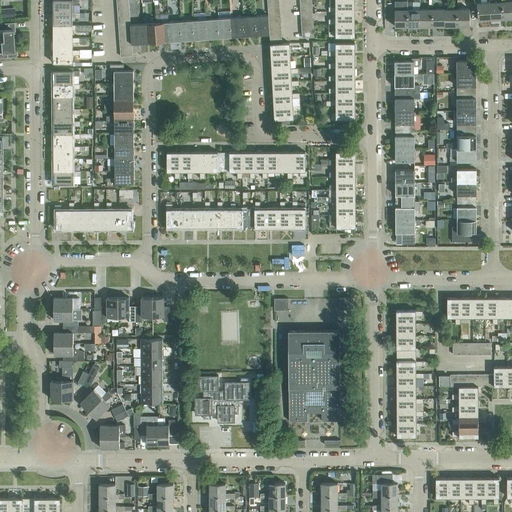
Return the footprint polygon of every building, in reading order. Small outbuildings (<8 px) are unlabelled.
[(73,12),(72,4),(77,4),(77,0),(53,0),(53,12),(73,12)] [(355,11),(354,0),(335,0),(335,6),(328,6),(328,11),(335,11),(355,11)] [(502,0),(489,0),(490,2),(491,19),(503,18),(502,1),(502,0)] [(511,17),(511,0),(502,1),(503,18),(511,17)] [(408,26),(408,9),(407,2),(395,2),(395,10),(395,26),(408,26)] [(491,19),(490,2),(477,3),(478,20),(491,19)] [(170,41),(168,22),(161,22),(161,14),(160,14),(160,12),(159,12),(158,3),(154,4),(156,23),(157,42),(170,41)] [(313,15),(312,4),(300,5),(301,16),(313,15)] [(15,17),(15,8),(1,8),(1,18),(15,17)] [(415,9),(408,9),(408,26),(420,26),(420,9),(415,9)] [(432,26),(432,9),(420,9),(420,26),(432,26)] [(445,26),(445,9),(432,9),(432,26),(445,26)] [(457,26),(457,9),(445,9),(445,26),(457,26)] [(470,9),(457,9),(457,26),(470,26),(470,9)] [(219,37),(218,18),(211,19),(210,11),(205,12),(206,19),(207,38),(219,37)] [(355,24),(355,11),(335,11),(335,18),(328,19),(328,24),(335,24),(355,24)] [(73,12),(53,12),(53,25),(73,25),(73,17),(80,17),(80,12),(73,12)] [(257,35),(255,15),(243,16),(244,36),(257,35)] [(269,22),(269,17),(268,15),(255,15),(257,35),(270,34),(270,33),(269,28),(269,22)] [(313,26),(313,21),(313,15),(301,16),(301,27),(313,26)] [(244,36),(243,16),(231,17),(232,37),(244,36)] [(232,37),(231,17),(218,18),(219,37),(232,37)] [(207,38),(206,19),(193,20),(194,39),(207,38)] [(194,39),(193,20),(181,21),(182,40),(194,39)] [(182,40),(181,21),(168,22),(170,41),(182,40)] [(14,51),(13,39),(12,29),(15,29),(14,22),(0,23),(0,57),(17,57),(16,50),(14,51)] [(145,43),(143,23),(130,24),(131,28),(131,34),(131,39),(132,44),(145,43)] [(157,42),(156,23),(143,23),(145,43),(157,42)] [(73,25),(53,25),(53,37),(73,37),(73,30),(76,30),(76,31),(92,31),(92,24),(73,25)] [(355,37),(355,24),(335,24),(335,31),(328,31),(328,36),(335,36),(335,37),(355,37)] [(314,37),(313,26),(301,27),(302,38),(314,37)] [(73,42),(80,42),(80,37),(73,37),(53,37),(53,50),(73,50),(73,42)] [(290,43),(282,43),(270,44),(271,56),(290,55),(290,43)] [(336,43),(336,51),(329,51),(329,55),(355,55),(355,43),(336,43)] [(73,55),(80,55),(80,50),(73,50),(53,50),(53,63),(73,63),(73,55)] [(291,68),(290,55),(271,56),(272,69),(291,68)] [(355,68),(355,55),(329,55),(329,56),(336,56),(336,63),(329,63),(329,68),(336,68),(355,68)] [(412,58),(412,61),(395,61),(395,74),(414,73),(414,66),(419,66),(419,58),(412,58)] [(434,74),(434,60),(426,60),(426,74),(434,74)] [(457,60),(457,73),(476,73),(476,60),(457,60)] [(134,70),(124,70),(124,64),(110,64),(110,71),(114,70),(114,83),(134,83),(134,70)] [(292,81),(291,73),(298,73),(298,68),(291,68),(272,69),(272,82),(292,81)] [(355,80),(355,68),(336,68),(336,76),(329,76),(329,81),(336,81),(355,80)] [(73,71),(73,70),(53,70),(54,83),(73,83),(73,76),(80,76),(80,71),(73,71)] [(414,85),(414,79),(423,78),(423,74),(414,74),(414,73),(395,74),(395,92),(420,92),(420,85),(414,85)] [(476,92),(476,73),(457,73),(457,92),(476,92)] [(292,93),(292,86),(299,85),(299,80),(292,81),(272,82),(273,94),(292,93)] [(355,93),(355,80),(336,81),(336,88),(329,88),(329,93),(336,93),(355,93)] [(73,83),(54,83),(54,96),(73,96),(73,88),(80,88),(80,83),(73,83)] [(134,96),(134,83),(114,83),(114,96),(134,96)] [(414,111),(414,98),(420,98),(420,92),(395,92),(395,111),(414,111)] [(476,111),(476,92),(457,92),(457,111),(476,111)] [(293,106),(293,98),(300,98),(299,93),(292,93),(273,94),(274,107),(300,105),(293,106)] [(355,106),(355,93),(336,93),(336,100),(326,100),(326,105),(336,105),(336,106),(355,106)] [(73,108),(73,96),(54,96),(54,108),(73,108)] [(134,108),(134,96),(114,96),(114,103),(104,103),(104,108),(114,108),(134,108)] [(294,118),(293,111),(300,110),(300,105),(274,107),(274,119),(294,118)] [(355,118),(355,106),(336,106),(336,113),(331,113),(331,120),(336,120),(336,118),(355,118)] [(73,108),(54,108),(54,121),(73,121),(73,113),(80,113),(80,108),(73,108)] [(134,121),(134,108),(114,108),(115,115),(106,115),(106,120),(115,120),(115,121),(134,121)] [(414,130),(414,111),(395,111),(395,130),(414,130)] [(476,129),(476,111),(457,111),(457,129),(476,129)] [(73,126),(80,126),(80,121),(73,121),(54,121),(54,133),(73,133),(73,126)] [(134,133),(134,121),(115,121),(115,133),(134,133)] [(476,148),(476,129),(457,129),(457,142),(448,142),(448,148),(457,148),(476,148)] [(414,148),(414,130),(395,130),(395,148),(414,148)] [(80,133),(73,133),(54,133),(54,146),(73,146),(73,138),(80,138),(80,133)] [(134,145),(134,133),(115,133),(115,146),(134,145)] [(134,158),(134,145),(115,146),(115,158),(134,158)] [(73,151),(77,151),(80,151),(80,146),(73,146),(54,146),(54,158),(73,158),(73,151)] [(414,161),(414,148),(395,148),(395,161),(414,161)] [(476,161),(476,148),(457,148),(457,156),(450,156),(450,161),(457,161),(476,161)] [(268,171),(268,151),(255,152),(255,171),(262,171),(262,178),(267,178),(267,171),(268,171)] [(280,171),(280,151),(268,151),(268,171),(275,171),(275,178),(280,178),(280,171)] [(293,171),(293,151),(280,151),(280,171),(287,171),(287,178),(292,178),(292,171),(293,171)] [(305,151),(293,151),(293,171),(300,171),(300,176),(307,176),(307,170),(305,170),(305,151)] [(355,151),(336,151),(336,159),(329,159),(329,164),(355,164),(355,151)] [(180,171),(180,152),(167,152),(167,171),(175,171),(175,178),(180,178),(180,171)] [(192,171),(192,152),(180,152),(180,171),(187,171),(187,178),(192,178),(192,171)] [(205,171),(205,152),(192,152),(192,171),(200,171),(200,178),(205,178),(205,171)] [(224,171),(224,152),(205,152),(205,171),(224,171)] [(242,171),(242,152),(224,152),(224,171),(237,171),(237,178),(242,178),(242,171)] [(255,171),(255,152),(242,152),(242,171),(250,171),(250,178),(255,178),(255,171)] [(435,165),(435,154),(424,154),(424,165),(435,165)] [(73,171),(73,160),(73,158),(54,158),(54,171),(73,171)] [(134,170),(134,158),(115,158),(115,171),(134,170)] [(355,176),(355,164),(329,164),(336,164),(336,172),(329,172),(329,177),(355,176)] [(435,176),(435,166),(423,166),(423,177),(435,176)] [(395,169),(395,182),(415,182),(415,169),(395,169)] [(476,169),(457,169),(457,177),(451,177),(451,181),(457,181),(457,182),(476,182),(476,169)] [(134,183),(134,170),(115,171),(115,178),(107,178),(107,186),(116,186),(116,184),(134,183)] [(80,176),(80,171),(73,171),(54,171),(54,184),(73,183),(73,176),(80,176)] [(356,189),(355,176),(329,177),(336,177),(336,184),(329,184),(329,189),(336,189),(356,189)] [(415,201),(415,182),(395,182),(395,201),(415,201)] [(476,200),(476,182),(457,182),(457,201),(476,200)] [(356,202),(356,189),(336,189),(336,197),(329,197),(329,202),(336,202),(356,202)] [(476,219),(476,200),(457,201),(457,219),(476,219)] [(217,228),(217,208),(210,208),(210,201),(205,201),(205,208),(205,228),(217,228)] [(230,228),(230,208),(222,208),(222,201),(217,201),(217,208),(217,228),(230,228)] [(268,227),(268,208),(260,208),(260,201),(255,201),(255,208),(255,227),(268,227)] [(293,208),(292,208),(285,208),(285,201),(280,201),(280,208),(280,227),(293,227),(293,208)] [(305,227),(305,208),(297,208),(297,201),(292,201),(292,208),(293,208),(293,227),(305,227)] [(420,212),(420,201),(415,201),(395,201),(396,219),(415,219),(415,212),(420,212)] [(81,228),(81,209),(74,209),(74,202),(69,202),(69,209),(69,228),(81,228)] [(107,228),(107,202),(106,202),(106,209),(99,209),(99,202),(94,202),(94,209),(94,228),(107,228)] [(119,228),(119,209),(111,209),(111,202),(107,202),(107,228),(119,228)] [(356,214),(356,202),(336,202),(336,214),(356,214)] [(180,228),(180,208),(173,208),(173,203),(166,203),(166,209),(167,209),(167,228),(180,228)] [(69,228),(69,209),(61,209),(61,204),(54,204),(54,209),(56,209),(56,229),(69,228)] [(192,228),(192,208),(180,208),(180,228),(192,228)] [(205,228),(205,208),(192,208),(192,228),(205,228)] [(243,227),(242,208),(230,208),(230,228),(243,227)] [(255,227),(255,208),(242,208),(243,227),(255,227)] [(280,208),(268,208),(268,227),(280,227),(280,208)] [(94,228),(94,209),(81,209),(81,228),(94,228)] [(132,228),(132,209),(119,209),(119,228),(132,228)] [(356,227),(356,214),(336,214),(336,222),(329,222),(329,227),(336,227),(356,227)] [(415,244),(415,225),(420,225),(420,219),(415,219),(396,219),(396,232),(402,232),(402,244),(415,244)] [(476,232),(476,219),(457,219),(457,227),(452,227),(452,241),(472,241),(472,232),(476,232)] [(434,244),(434,236),(426,236),(426,244),(434,244)] [(73,308),(73,297),(54,297),(54,309),(73,308)] [(118,316),(118,297),(107,297),(107,309),(101,309),(101,310),(101,321),(107,321),(107,316),(118,316)] [(136,321),(136,308),(129,308),(129,297),(118,297),(118,316),(129,316),(129,321),(136,321)] [(153,316),(153,297),(142,297),(142,308),(136,308),(136,321),(142,321),(142,316),(153,316)] [(170,321),(170,308),(164,308),(164,297),(153,297),(153,316),(164,316),(164,321),(170,321)] [(353,309),(353,297),(339,298),(340,309),(353,309)] [(460,324),(460,297),(447,297),(447,317),(455,317),(455,324),(460,324)] [(473,317),(473,297),(460,297),(460,324),(460,317),(473,317)] [(485,317),(485,297),(473,297),(473,317),(485,317)] [(498,317),(498,297),(485,297),(485,317),(492,317),(493,324),(498,324),(497,317),(498,317)] [(510,317),(510,297),(498,297),(498,317),(510,317)] [(288,298),(274,298),(274,310),(275,310),(288,310),(288,298)] [(73,319),(73,308),(54,309),(54,320),(66,320),(66,326),(78,326),(78,325),(78,319),(73,319)] [(101,310),(95,310),(93,310),(93,325),(94,325),(101,325),(101,321),(101,310)] [(416,311),(416,310),(396,310),(396,322),(416,322),(416,316),(423,316),(423,311),(416,311)] [(416,335),(416,322),(396,322),(396,335),(416,335)] [(73,332),(78,332),(94,332),(94,325),(93,325),(78,325),(78,326),(66,326),(66,332),(54,332),(54,343),(73,343),(73,332)] [(340,420),(339,330),(323,330),(323,332),(305,332),(305,330),(288,330),(289,354),(289,421),(290,421),(290,420),(307,420),(307,412),(322,412),(322,420),(340,420)] [(416,348),(416,335),(396,335),(397,348),(416,348)] [(163,348),(163,338),(141,338),(141,348),(163,348)] [(117,339),(117,348),(128,348),(128,339),(117,339)] [(84,351),(73,348),(73,343),(54,343),(54,354),(66,354),(66,360),(72,360),(84,360),(84,351)] [(163,357),(163,348),(141,348),(141,357),(163,357)] [(416,360),(416,348),(397,348),(397,360),(416,360)] [(163,366),(163,357),(141,357),(141,366),(163,366)] [(416,361),(416,360),(397,360),(397,373),(416,373),(416,366),(423,366),(423,361),(416,361)] [(89,373),(95,376),(99,367),(93,364),(89,373)] [(163,375),(163,366),(141,366),(141,375),(163,375)] [(507,386),(507,366),(494,366),(494,374),(494,386),(507,386)] [(84,385),(89,373),(83,371),(78,382),(84,385)] [(95,376),(89,373),(84,385),(89,387),(95,376)] [(416,373),(397,373),(397,386),(416,385),(416,378),(423,378),(423,373),(416,373)] [(163,384),(163,375),(141,375),(141,384),(163,384)] [(449,375),(448,375),(439,375),(440,385),(449,385),(449,375)] [(226,390),(203,390),(203,398),(196,398),(196,414),(203,413),(203,419),(211,418),(211,414),(218,413),(218,421),(234,421),(234,413),(239,414),(239,398),(249,398),(249,378),(241,378),(241,382),(226,382),(226,390)] [(62,399),(62,380),(51,380),(51,399),(62,399)] [(73,380),(62,380),(62,399),(74,399),(73,380)] [(89,410),(106,392),(99,384),(81,402),(89,410)] [(163,393),(163,384),(141,384),(141,393),(163,393)] [(416,398),(416,385),(397,386),(397,398),(416,398)] [(467,386),(462,386),(459,386),(459,394),(452,394),(452,399),(478,399),(478,386),(472,386),(467,386)] [(110,404),(109,403),(106,400),(111,395),(108,391),(106,392),(89,410),(97,418),(110,404)] [(163,402),(163,393),(141,393),(141,402),(163,402)] [(416,398),(397,398),(397,411),(423,411),(416,411),(416,403),(423,403),(423,398),(416,398)] [(478,411),(478,399),(452,399),(459,399),(459,406),(452,406),(452,411),(478,411)] [(123,404),(112,409),(114,415),(126,409),(123,404)] [(129,415),(126,409),(114,415),(117,421),(129,415)] [(423,416),(423,411),(397,411),(397,423),(416,423),(416,416),(423,416)] [(478,424),(478,411),(452,411),(452,412),(459,411),(459,419),(452,419),(452,424),(459,424),(478,424)] [(158,424),(158,416),(140,416),(140,427),(141,427),(141,432),(147,432),(147,444),(158,444),(158,424)] [(175,419),(169,419),(169,424),(158,424),(158,444),(169,444),(169,432),(175,432),(175,419)] [(416,436),(416,423),(397,423),(397,436),(416,436)] [(479,437),(478,424),(459,424),(459,431),(452,431),(452,436),(459,436),(459,437),(479,437)] [(126,425),(119,425),(100,425),(100,436),(120,436),(126,436),(126,425)] [(120,442),(120,436),(100,436),(100,447),(125,447),(125,442),(120,442)] [(449,497),(448,477),(436,478),(436,497),(449,497)] [(461,497),(461,477),(448,477),(449,497),(461,497)] [(474,497),(474,477),(461,477),(461,497),(469,497),(469,504),(474,504),(474,497)] [(486,497),(486,477),(474,477),(474,497),(481,497),(481,504),(486,504),(486,497)] [(499,497),(499,477),(486,477),(486,497),(493,497),(493,504),(498,504),(498,497),(499,497)] [(382,495),(398,495),(398,482),(382,482),(382,492),(376,492),(377,484),(370,484),(370,497),(382,497),(382,495)] [(149,498),(157,498),(157,496),(174,496),(174,483),(157,483),(157,493),(149,493),(149,498)] [(210,483),(210,496),(226,496),(226,498),(234,498),(234,493),(226,493),(226,483),(210,483)] [(259,496),(259,483),(250,483),(250,496),(259,496)] [(260,497),(269,497),(269,496),(285,495),(285,483),(269,483),(269,493),(260,493),(260,497)] [(338,493),(338,483),(321,483),(321,495),(338,495),(338,497),(346,497),(346,493),(338,493)] [(100,484),(100,496),(116,496),(116,498),(124,498),(124,494),(116,494),(116,484),(100,484)] [(147,496),(147,486),(138,486),(138,496),(147,496)] [(285,508),(285,495),(269,496),(269,497),(269,505),(260,505),(260,510),(269,510),(269,508),(285,508)] [(338,505),(338,497),(338,495),(321,495),(321,508),(338,508),(338,510),(346,510),(346,508),(346,505),(338,505)] [(398,507),(398,495),(382,495),(382,497),(382,505),(373,505),(373,508),(373,509),(382,509),(382,508),(398,507)] [(116,506),(116,498),(116,496),(100,496),(100,509),(116,509),(116,511),(124,511),(124,506),(116,506)] [(174,508),(174,496),(157,496),(157,498),(157,506),(149,506),(149,510),(157,510),(157,508),(174,508)] [(226,506),(226,498),(226,496),(210,496),(210,508),(226,508),(226,510),(234,510),(234,506),(226,506)] [(8,511),(8,498),(0,497),(0,511),(8,511)] [(20,511),(21,498),(8,498),(8,511),(20,511)] [(33,511),(33,498),(21,498),(20,511),(33,511)] [(46,511),(46,498),(33,498),(33,511),(46,511)] [(58,511),(59,498),(46,498),(46,511),(58,511)]
